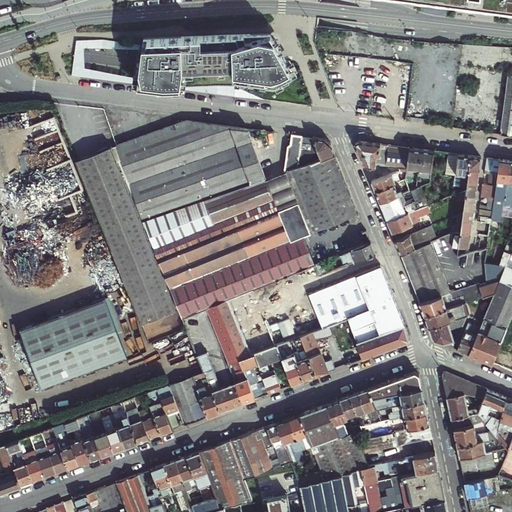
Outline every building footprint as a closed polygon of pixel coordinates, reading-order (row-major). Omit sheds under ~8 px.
[(511,0),(430,0),(456,4),(511,11),(511,0)] [(282,36),(271,33),(174,37),(143,38),(143,44),(142,50),(138,78),(138,82),(270,100),(277,75),(280,81),(300,70),(298,67),(297,65),(298,64),(282,36)] [(488,123),(499,43),(469,38),(458,119),(488,123)] [(142,50),(143,44),(103,39),(79,40),(74,73),(138,82),(138,78),(105,73),(86,68),(84,48),(142,50)] [(405,120),(411,63),(398,62),(392,118),(405,120)] [(511,134),(511,73),(509,73),(502,133),(511,134)] [(369,96),(381,96),(382,86),(369,85),(369,96)] [(380,116),(380,97),(357,96),(357,116),(380,116)] [(265,177),(247,127),(186,119),(114,141),(144,220),(158,257),(277,209),(265,177)] [(287,145),(284,170),(297,201),(277,209),(158,257),(182,317),(208,307),(229,298),(299,270),(315,263),(303,235),(356,214),(359,213),(358,210),(335,153),(297,165),(301,134),(291,133),(290,143),(287,145)] [(297,165),(335,153),(330,142),(328,140),(325,137),(301,134),(297,165)] [(371,142),(358,140),(355,142),(364,164),(374,165),(376,154),(379,154),(380,143),(371,142)] [(376,154),(374,165),(378,165),(381,166),(381,162),(385,163),(385,166),(387,166),(399,167),(407,167),(407,163),(396,161),(399,146),(388,144),(380,143),(379,154),(376,154)] [(396,161),(407,163),(409,147),(399,146),(396,161)] [(112,147),(76,161),(142,324),(178,310),(157,258),(112,147)] [(418,174),(421,149),(417,148),(409,147),(407,163),(407,167),(406,173),(418,174)] [(428,150),(421,149),(418,174),(430,176),(433,150),(428,150)] [(469,168),(471,155),(466,154),(453,153),(448,152),(445,172),(461,174),(460,185),(457,185),(459,190),(466,187),(467,181),(469,168)] [(479,164),(480,156),(471,155),(469,168),(479,169),(479,164)] [(497,171),(499,159),(486,157),(484,169),(490,170),(497,171)] [(499,159),(497,171),(495,185),(495,189),(494,191),(504,192),(504,188),(507,181),(510,160),(507,160),(499,159)] [(367,173),(371,182),(385,176),(384,173),(381,174),(378,165),(374,165),(364,164),(367,173)] [(387,166),(385,166),(381,166),(378,165),(381,174),(384,173),(385,176),(390,174),(387,166)] [(390,174),(395,172),(398,171),(400,170),(399,167),(387,166),(390,174)] [(469,168),(467,181),(477,182),(478,173),(479,169),(469,168)] [(297,201),(284,170),(265,177),(277,209),(297,201)] [(495,185),(497,171),(490,170),(489,173),(488,178),(487,184),(495,185)] [(385,176),(371,182),(373,186),(374,190),(397,181),(398,181),(397,178),(395,172),(390,174),(385,176)] [(379,202),(398,195),(401,193),(410,189),(411,189),(406,180),(401,182),(403,186),(402,188),(400,189),(398,183),(397,181),(374,190),(377,196),(379,202)] [(467,181),(466,187),(465,194),(475,195),(476,185),(477,182),(467,181)] [(385,217),(386,220),(427,203),(420,185),(411,189),(410,189),(415,201),(412,202),(402,206),(398,195),(379,202),(385,217)] [(459,190),(456,214),(463,211),(464,206),(465,194),(466,187),(459,190)] [(494,191),(495,189),(482,187),(480,196),(487,197),(493,198),(494,191)] [(504,192),(499,215),(511,216),(511,194),(508,194),(509,190),(504,188),(504,192)] [(493,198),(492,210),(491,215),(490,219),(498,220),(499,215),(504,192),(494,191),(493,198)] [(401,193),(398,195),(402,206),(412,202),(411,199),(404,201),(401,193)] [(475,195),(465,194),(464,206),(473,207),(474,204),(475,195)] [(493,198),(487,197),(486,206),(479,205),(479,208),(492,210),(493,198)] [(431,211),(427,203),(386,220),(391,231),(394,239),(407,234),(404,227),(413,224),(412,223),(419,220),(417,217),(431,211)] [(464,206),(463,211),(462,218),(472,220),(473,212),(473,207),(464,206)] [(460,229),(462,218),(463,211),(456,214),(454,224),(449,226),(452,232),(460,229)] [(472,220),(462,218),(460,229),(460,231),(470,232),(471,224),(472,220)] [(398,248),(400,253),(437,238),(432,224),(407,234),(394,239),(398,248)] [(469,239),(470,232),(460,231),(458,243),(468,245),(469,239)] [(411,281),(419,301),(451,291),(435,250),(446,245),(442,236),(437,238),(400,253),(411,281)] [(370,241),(338,254),(341,261),(345,260),(346,263),(365,256),(375,252),(372,246),(370,241)] [(499,265),(505,266),(511,253),(504,250),(499,265)] [(511,250),(511,253),(505,266),(501,275),(499,281),(511,286),(511,250)] [(319,274),(325,272),(321,261),(315,263),(319,274)] [(499,265),(484,263),(486,280),(501,275),(505,266),(499,265)] [(356,341),(404,323),(395,302),(380,264),(308,294),(322,327),(329,325),(347,318),(356,341)] [(499,281),(501,275),(486,280),(486,283),(479,285),(482,296),(494,292),(499,281)] [(481,324),(479,327),(468,354),(481,359),(490,363),(506,326),(511,314),(511,312),(511,286),(499,281),(494,292),(482,321),(481,324)] [(422,307),(424,314),(473,299),(482,296),(479,285),(478,282),(451,291),(419,301),(422,307)] [(20,330),(40,386),(126,355),(106,298),(20,330)] [(229,298),(208,307),(229,362),(239,358),(250,354),(229,298)] [(473,299),(424,314),(427,321),(428,326),(467,314),(473,299)] [(450,329),(462,325),(467,314),(428,326),(430,333),(431,336),(435,340),(443,343),(453,340),(450,329)] [(468,354),(479,327),(468,322),(456,349),(462,351),(468,354)] [(356,341),(362,358),(399,344),(407,341),(409,338),(404,323),(356,341)] [(301,335),(308,355),(320,350),(316,341),(333,335),(329,325),(322,327),(301,335)] [(296,360),(304,380),(310,377),(315,375),(308,355),(301,335),(289,340),(290,343),(295,341),(298,350),(301,358),(296,360)] [(287,355),(283,347),(281,342),(277,344),(282,357),(287,355)] [(277,344),(253,353),(258,365),(261,373),(268,393),(278,389),(280,388),(270,362),(282,357),(277,344)] [(232,406),(224,385),(221,387),(207,350),(206,351),(196,354),(203,371),(206,378),(211,391),(219,411),(225,409),(232,406)] [(335,368),(331,358),(324,361),(320,350),(308,355),(315,375),(335,368)] [(250,354),(239,358),(244,370),(252,367),(258,365),(253,353),(250,354)] [(282,357),(292,384),(298,382),(304,380),(296,360),(294,353),(287,355),(282,357)] [(235,382),(242,402),(249,400),(254,398),(247,378),(244,370),(239,358),(229,362),(227,362),(229,366),(235,364),(237,371),(241,380),(235,382)] [(229,366),(232,373),(237,371),(235,364),(229,366)] [(262,395),(268,393),(261,373),(255,375),(252,367),(244,370),(247,378),(254,398),(262,395)] [(441,374),(446,396),(462,393),(481,401),(486,388),(470,381),(445,371),(441,374)] [(391,380),(368,389),(371,398),(384,395),(399,391),(421,386),(419,374),(414,372),(391,380)] [(184,424),(208,415),(195,381),(193,375),(169,384),(180,412),(184,424)] [(195,381),(208,415),(214,413),(219,411),(211,391),(206,378),(195,381)] [(235,382),(224,385),(232,406),(238,404),(242,402),(235,382)] [(169,384),(158,388),(173,428),(177,427),(180,425),(176,414),(180,412),(169,384)] [(375,408),(375,409),(395,405),(424,399),(422,393),(421,386),(399,391),(400,397),(386,400),(384,395),(371,398),(375,408)] [(173,428),(158,388),(146,392),(154,414),(161,433),(168,430),(173,428)] [(490,407),(499,411),(505,396),(498,393),(486,388),(481,401),(478,409),(476,413),(482,422),(483,423),(487,415),(490,407)] [(364,390),(358,392),(365,411),(375,408),(371,398),(368,389),(364,390)] [(354,394),(349,396),(356,415),(365,411),(358,392),(354,394)] [(448,411),(450,418),(476,413),(478,409),(466,411),(462,393),(446,396),(448,411)] [(340,399),(347,418),(356,415),(349,396),(345,397),(340,399)] [(511,398),(505,396),(499,411),(503,413),(501,421),(496,419),(491,432),(495,437),(498,440),(499,434),(500,427),(505,427),(511,409),(511,398)] [(351,430),(347,418),(340,399),(336,401),(326,404),(339,439),(340,439),(341,443),(355,438),(351,430)] [(389,419),(406,415),(426,410),(425,406),(424,399),(395,405),(396,410),(390,411),(390,412),(388,413),(389,419)] [(300,414),(312,447),(320,469),(324,479),(350,473),(361,468),(368,466),(361,453),(355,439),(355,438),(341,443),(340,439),(339,439),(326,404),(322,406),(314,409),(306,412),(300,414)] [(149,437),(142,418),(138,407),(127,411),(127,413),(137,441),(146,438),(149,437)] [(116,418),(127,413),(127,411),(126,410),(114,414),(116,418)] [(408,427),(428,423),(428,419),(426,410),(406,415),(408,427)] [(133,443),(137,441),(127,413),(116,418),(126,446),(133,443)] [(452,428),(455,445),(482,440),(495,437),(491,432),(490,430),(488,432),(477,435),(474,423),(482,422),(476,413),(450,418),(452,428)] [(77,418),(92,458),(98,456),(103,454),(91,422),(88,414),(77,418)] [(102,418),(114,450),(122,447),(126,446),(116,418),(114,414),(102,418)] [(154,414),(142,418),(149,437),(156,434),(161,433),(154,414)] [(294,416),(288,418),(300,451),(312,447),(300,414),(294,416)] [(491,432),(496,419),(487,415),(483,423),(490,430),(491,432)] [(87,460),(92,458),(77,418),(66,422),(67,427),(68,429),(73,428),(77,437),(72,439),(80,462),(87,460)] [(108,452),(114,450),(102,418),(91,422),(103,454),(108,452)] [(284,420),(277,423),(289,457),(291,461),(291,462),(303,458),(300,451),(288,418),(284,420)] [(54,426),(56,431),(65,428),(67,427),(66,422),(54,426)] [(267,426),(274,445),(279,458),(280,461),(289,457),(277,423),(273,424),(267,426)] [(430,432),(428,423),(408,427),(391,431),(395,445),(431,437),(430,432)] [(235,438),(199,451),(206,472),(210,482),(216,498),(219,506),(223,505),(239,501),(245,499),(251,498),(244,478),(272,468),(270,461),(266,448),(274,445),(267,426),(235,438)] [(76,464),(80,462),(72,439),(71,437),(68,438),(65,428),(56,431),(59,441),(69,467),(76,464)] [(395,445),(391,431),(355,439),(361,453),(395,445)] [(509,446),(499,434),(498,440),(507,451),(509,446)] [(28,481),(33,480),(26,461),(18,440),(6,444),(21,484),(28,481)] [(457,453),(458,458),(484,452),(482,440),(455,445),(457,453)] [(47,446),(56,471),(65,468),(69,467),(59,441),(47,446)] [(0,454),(8,475),(0,477),(0,491),(15,486),(21,484),(6,444),(0,446),(0,454)] [(38,456),(45,475),(54,472),(56,471),(47,446),(47,445),(35,449),(38,456)] [(194,453),(187,455),(197,481),(202,479),(201,474),(206,472),(199,451),(194,453)] [(436,459),(434,451),(387,462),(390,474),(413,469),(413,471),(438,466),(436,459)] [(484,452),(458,458),(460,466),(461,474),(476,471),(475,469),(493,465),(490,451),(484,452)] [(197,481),(187,455),(182,458),(175,460),(186,489),(198,485),(197,481)] [(26,461),(33,480),(39,477),(45,475),(38,456),(26,461)] [(270,461),(272,468),(281,465),(280,461),(279,458),(270,461)] [(191,500),(186,489),(175,460),(171,461),(164,464),(171,484),(175,493),(182,490),(187,501),(191,500)] [(382,476),(390,474),(387,462),(368,466),(361,468),(364,482),(375,479),(374,472),(381,470),(382,476)] [(171,484),(164,464),(159,466),(151,469),(158,488),(161,494),(159,495),(159,496),(160,499),(169,495),(165,486),(171,484)] [(402,506),(417,503),(444,497),(441,483),(438,470),(438,466),(413,471),(390,476),(375,479),(364,482),(365,485),(369,502),(370,511),(372,511),(387,509),(402,506)] [(312,482),(299,484),(301,493),(304,511),(346,511),(345,507),(357,505),(354,488),(365,485),(364,482),(361,468),(350,473),(324,479),(312,482)] [(312,482),(324,479),(320,469),(309,473),(312,482)] [(143,472),(138,474),(141,482),(146,481),(143,472)] [(202,479),(197,481),(198,485),(199,486),(210,482),(206,472),(201,474),(202,479)] [(309,473),(297,478),(299,484),(312,482),(309,473)] [(152,511),(150,506),(147,497),(144,491),(141,482),(138,474),(115,482),(125,511),(152,511)] [(466,497),(501,489),(498,475),(497,474),(497,475),(463,482),(465,491),(466,497)] [(161,494),(158,488),(154,489),(155,494),(147,497),(150,506),(152,511),(165,511),(160,499),(159,496),(159,495),(161,494)] [(93,490),(86,493),(91,508),(98,506),(95,495),(97,494),(96,491),(94,492),(93,490)] [(91,508),(86,493),(81,495),(74,497),(79,511),(91,511),(92,511),(91,508)] [(264,511),(304,511),(301,493),(262,501),(264,511)] [(447,511),(444,497),(417,503),(418,511),(447,511)] [(216,498),(199,504),(193,506),(195,511),(198,511),(208,509),(219,506),(216,498)] [(56,504),(46,508),(47,511),(66,511),(62,501),(56,504)] [(370,511),(369,502),(359,504),(360,511),(370,511)] [(418,511),(417,503),(402,506),(402,511),(418,511)]
